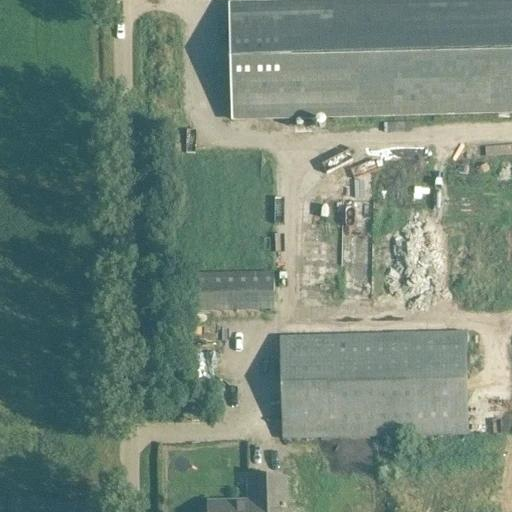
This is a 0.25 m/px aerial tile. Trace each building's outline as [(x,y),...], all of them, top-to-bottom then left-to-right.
[(511,113),(511,1),(230,8),(232,121),(511,113)] [(448,188),(449,177),(433,177),(433,188),(448,188)] [(511,255),(511,233),(250,240),(252,323),(511,316),(511,255)] [(446,511),(443,381),(361,383),(364,511),(446,511)] [(285,511),(284,481),(249,481),(250,504),(209,505),(209,511),(285,511)]
